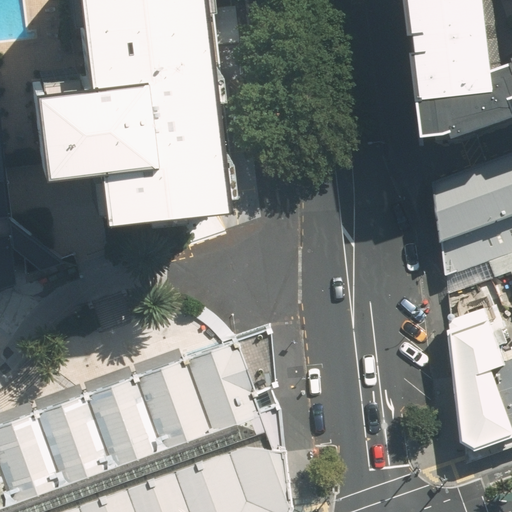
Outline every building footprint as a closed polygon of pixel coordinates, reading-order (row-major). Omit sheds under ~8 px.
[(79,174),(86,223),(184,209),(206,201),(232,191),(205,0),(56,0),(66,70),(9,78),(24,182),(79,174)] [(511,0),(416,0),(430,134),(457,133),(511,113),(511,0)] [(511,217),(511,153),(437,182),(444,242),(511,217)] [(511,217),(444,242),(448,275),(490,260),(496,277),(511,271),(511,217)] [(449,294),(496,277),(490,260),(448,275),(449,294)] [(226,335),(0,418),(0,500),(235,416),(257,425),(264,422),(251,384),(273,377),(271,318),(248,326),(226,335)] [(507,362),(490,319),(454,331),(465,439),(478,446),(511,434),(511,419),(495,367),(507,362)] [(511,360),(507,362),(495,367),(511,419),(511,360)] [(511,434),(478,446),(465,439),(464,458),(511,440),(511,434)] [(283,511),(287,506),(286,492),(281,445),(239,441),(43,511),(283,511)] [(315,487),(286,492),(287,506),(283,511),(307,511),(315,500),(315,487)]
